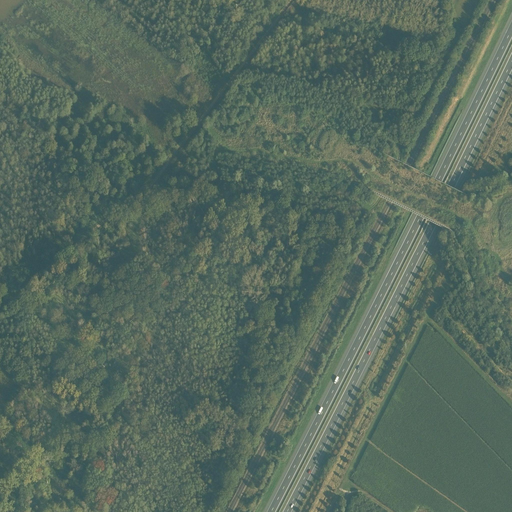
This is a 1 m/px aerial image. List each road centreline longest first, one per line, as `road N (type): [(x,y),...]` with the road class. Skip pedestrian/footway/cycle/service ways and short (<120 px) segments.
road 1 (motorway): [(511,28),(270,511)]
road 2 (motorway): [(286,511),(511,60)]
road 3 (track): [(295,0),(149,190)]
road 4 (track): [(350,244),(221,199),(149,190)]
road 5 (track): [(149,190),(0,315)]
